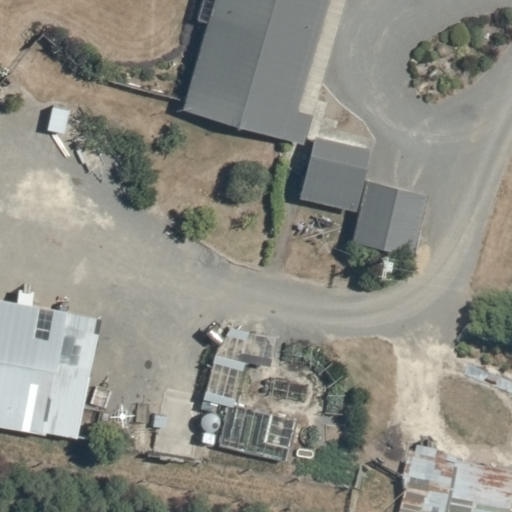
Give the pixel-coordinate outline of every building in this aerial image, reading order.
[(301,78),(323,0),(212,0),(182,108),(300,141),(316,82),(301,78)] [(356,208),(369,143),(311,132),(298,196),(356,208)] [(410,255),(426,193),(368,178),(352,240),(410,255)] [(65,324),(68,309),(0,297),(0,423),(78,436),(96,329),(65,324)] [(511,511),(511,474),(417,453),(403,511),(511,511)]
